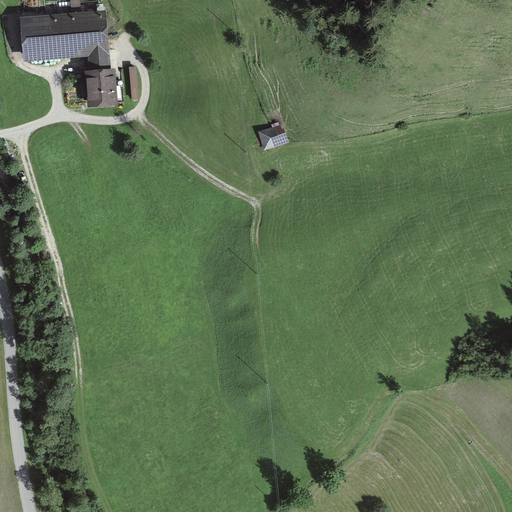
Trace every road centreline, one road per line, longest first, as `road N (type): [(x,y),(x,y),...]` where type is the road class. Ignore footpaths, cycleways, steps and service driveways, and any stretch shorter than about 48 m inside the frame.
road 1 (track): [(21,128),(81,379)]
road 2 (unclassified): [(31,511),(0,281)]
